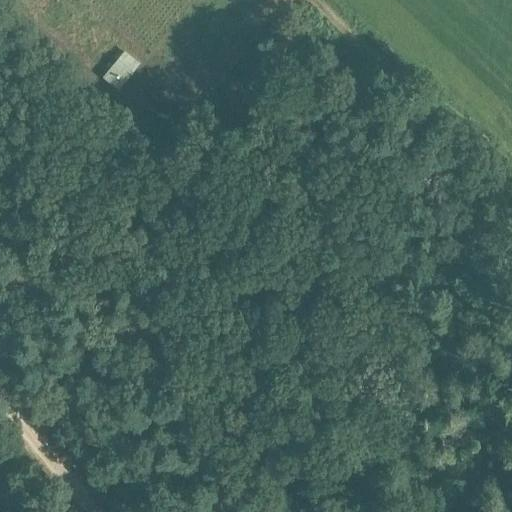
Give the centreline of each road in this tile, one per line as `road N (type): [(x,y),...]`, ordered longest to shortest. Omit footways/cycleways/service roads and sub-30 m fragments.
road 1 (track): [(511,172),(319,0)]
road 2 (track): [(84,511),(0,393)]
